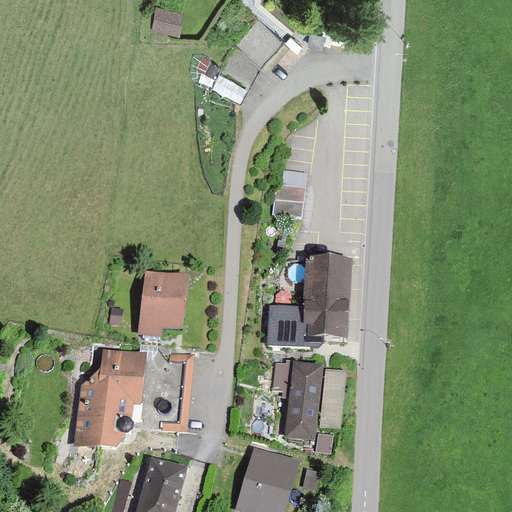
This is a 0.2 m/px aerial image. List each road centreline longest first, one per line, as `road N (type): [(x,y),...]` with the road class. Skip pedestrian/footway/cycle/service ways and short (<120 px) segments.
road 1 (residential): [(384,69),(313,73),(254,124),(240,172),(221,431)]
road 2 (tertiary): [(384,69),(362,511)]
